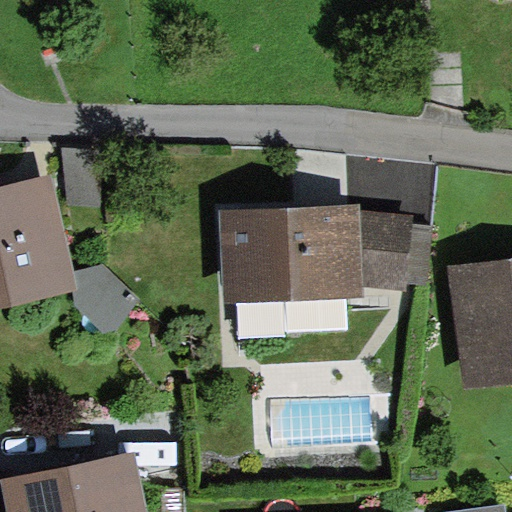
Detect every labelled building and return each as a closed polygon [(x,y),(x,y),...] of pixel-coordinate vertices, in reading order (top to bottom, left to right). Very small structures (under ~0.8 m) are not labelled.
[(100,146),(64,146),(64,206),(100,206),(100,146)] [(0,284),(50,274),(33,195),(0,202),(0,284)] [(402,282),(406,221),(351,214),(232,219),(238,333),(346,328),(344,285),(352,285),(352,279),(402,282)] [(112,323),(135,299),(104,270),(81,274),(85,297),(112,323)] [(511,274),(467,281),(478,364),(511,359),(511,274)] [(125,417),(127,443),(181,440),(179,413),(125,417)] [(53,486),(23,493),(26,511),(126,511),(118,474),(83,481),(78,461),(49,467),(53,486)] [(178,511),(178,491),(156,491),(157,511),(178,511)]
